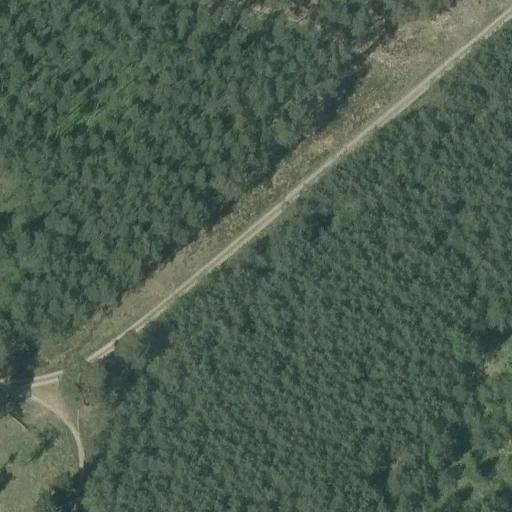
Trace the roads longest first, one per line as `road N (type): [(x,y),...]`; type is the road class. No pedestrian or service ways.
road 1 (track): [(511,8),(50,399)]
road 2 (track): [(192,0),(434,74)]
